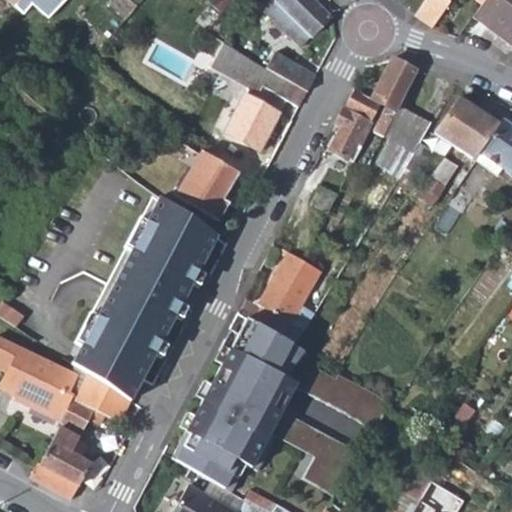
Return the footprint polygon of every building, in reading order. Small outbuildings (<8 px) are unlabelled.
[(328,17),(328,0),(276,0),(266,10),(302,45),(328,17)] [(452,0),(428,0),(418,15),(436,27),(454,1),(452,0)] [(511,0),(484,0),(483,1),(472,18),(511,45),(511,0)] [(274,53),(265,70),(306,93),(315,76),(274,53)] [(373,134),(382,139),(416,72),(389,59),(368,99),(351,91),(342,107),(368,120),(377,103),(386,106),(373,134)] [(273,95),(298,108),(306,93),(265,70),(258,66),(250,80),(274,93),(273,95)] [(278,113),(242,95),(222,133),(258,152),(278,113)] [(434,136),(451,148),(477,111),(459,99),(434,136)] [(355,142),(361,144),(372,122),(368,120),(342,107),(333,126),(338,128),(327,151),(346,160),(355,142)] [(495,124),(477,111),(451,148),(470,160),(495,124)] [(511,128),(502,122),(472,163),(480,168),(493,178),(498,170),(511,179),(511,128)] [(432,153),(417,143),(401,169),(417,177),(432,153)] [(221,200),(237,175),(200,152),(173,197),(216,222),(227,204),(221,200)] [(455,168),(443,159),(429,179),(442,188),(455,168)] [(445,200),(453,206),(480,168),(472,163),(445,200)] [(309,205),(326,214),(347,173),(334,167),(323,190),(318,187),(309,205)] [(128,255),(78,350),(138,385),(170,322),(214,239),(156,201),(144,224),(128,255)] [(315,271),(282,252),(254,307),(258,309),(251,323),(292,346),(312,313),(297,305),(315,271)] [(13,287),(10,292),(0,306),(0,318),(7,323),(26,296),(13,287)] [(290,379),(304,354),(292,346),(251,323),(230,362),(270,385),(278,372),(290,379)] [(19,404),(59,423),(71,401),(64,397),(74,375),(0,340),(0,373),(2,375),(0,379),(0,390),(20,400),(19,404)] [(78,350),(71,364),(87,375),(129,402),(138,385),(78,350)] [(229,387),(234,378),(208,363),(203,372),(214,378),(198,409),(203,411),(195,426),(204,431),(189,459),(210,470),(248,397),(229,387)] [(129,402),(87,375),(75,403),(93,411),(110,420),(117,423),(129,402)] [(75,403),(71,401),(59,423),(56,429),(58,430),(39,466),(79,486),(89,465),(80,460),(87,445),(76,439),(93,411),(75,403)] [(110,420),(100,437),(120,447),(129,429),(117,423),(110,420)] [(413,475),(400,496),(415,505),(417,501),(428,483),(413,475)] [(230,511),(188,487),(172,511),(230,511)] [(285,511),(249,491),(241,505),(253,511),(285,511)] [(411,511),(415,505),(400,496),(390,511),(411,511)] [(433,511),(434,510),(417,501),(415,505),(411,511),(433,511)]
